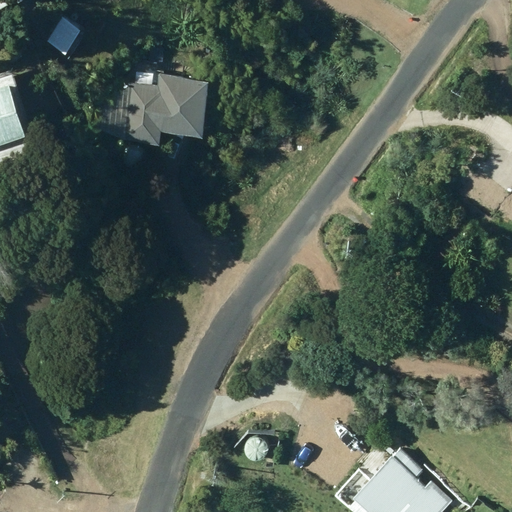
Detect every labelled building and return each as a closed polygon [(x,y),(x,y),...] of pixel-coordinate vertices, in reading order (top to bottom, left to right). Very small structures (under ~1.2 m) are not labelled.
[(88,23),(63,8),(47,36),(72,50),(88,23)] [(210,85),(160,77),(158,91),(133,87),(132,93),(124,91),(96,98),(91,126),(123,142),(160,148),(162,135),(200,142),(210,85)] [(0,148),(26,140),(10,88),(0,91),(0,148)] [(489,218),(511,191),(511,181),(489,161),(461,193),(489,218)] [(356,500),(369,511),(442,511),(452,501),(432,482),(425,489),(414,479),(423,471),(401,450),(356,500)]
